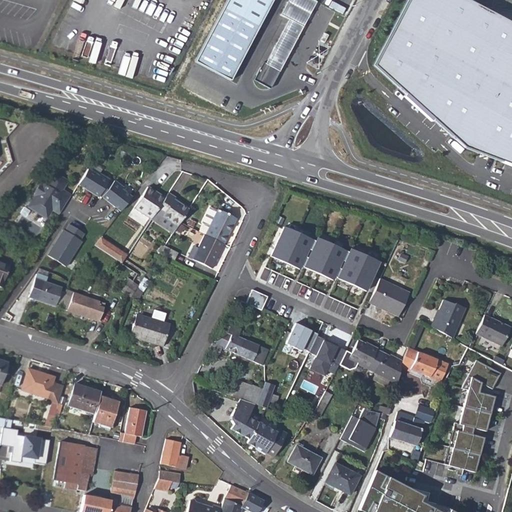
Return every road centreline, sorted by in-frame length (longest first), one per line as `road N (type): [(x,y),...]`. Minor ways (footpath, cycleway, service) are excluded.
road 1 (tertiary): [(308,157),(0,68)]
road 2 (tertiary): [(0,87),(302,177)]
road 3 (tertiary): [(302,177),(511,244)]
road 4 (tertiary): [(511,224),(308,157)]
road 5 (residential): [(511,293),(448,267),(433,270),(406,328),(390,335),(366,322)]
road 6 (residential): [(0,335),(105,365),(169,400)]
road 7 (residential): [(169,400),(250,474),(306,511)]
road 8 (residential): [(376,0),(328,88),(308,157)]
road 9 (residential): [(229,273),(264,201),(256,190),(209,175)]
road 10 (residential): [(169,400),(229,273)]
